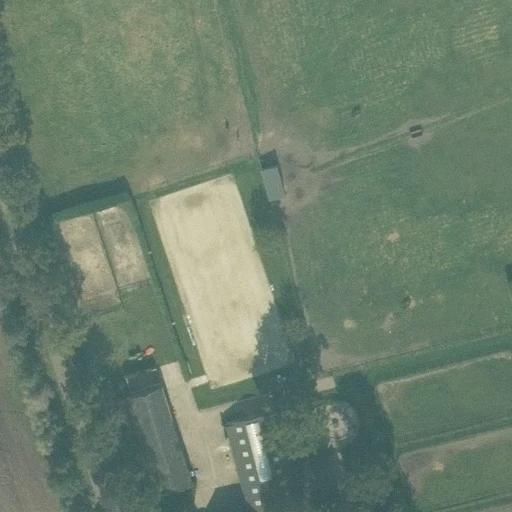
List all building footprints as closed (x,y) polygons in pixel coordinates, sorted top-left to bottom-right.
[(260,166),(269,196),(286,191),(276,161),(260,166)] [(115,397),(145,495),(192,480),(161,384),(115,397)] [(226,421),(249,511),(257,509),(302,498),(278,408),(226,421)] [(411,456),(453,456),(452,412),(410,413),(411,456)] [(452,505),(453,462),(428,462),(427,504),(452,505)]
